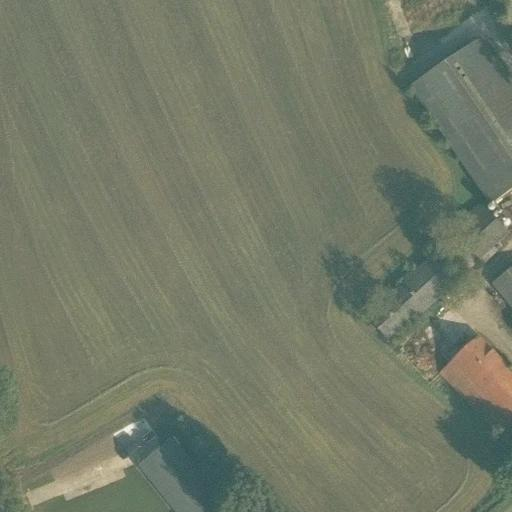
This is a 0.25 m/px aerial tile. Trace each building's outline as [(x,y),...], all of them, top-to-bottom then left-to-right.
[(490,206),(511,190),(511,87),(480,41),(410,89),(490,206)] [(391,343),(508,234),(484,209),(367,318),(391,343)] [(511,268),(492,285),(511,309),(511,268)] [(511,376),(507,371),(509,368),(479,337),(439,375),(511,449),(511,376)] [(177,511),(228,511),(171,440),(140,465),(177,511)]
